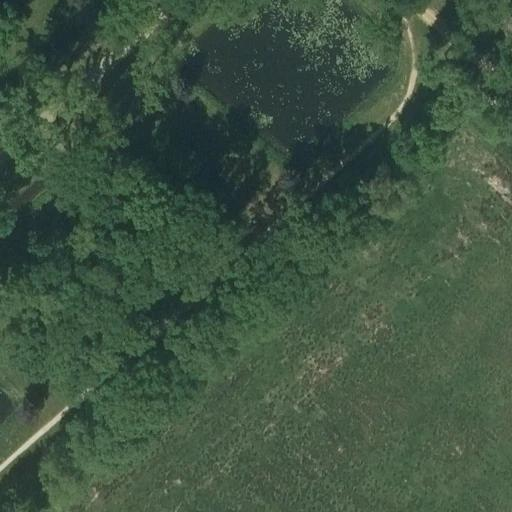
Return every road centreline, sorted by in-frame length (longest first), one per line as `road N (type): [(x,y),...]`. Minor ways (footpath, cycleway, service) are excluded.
road 1 (track): [(0,159),(178,0)]
road 2 (track): [(406,0),(511,92)]
